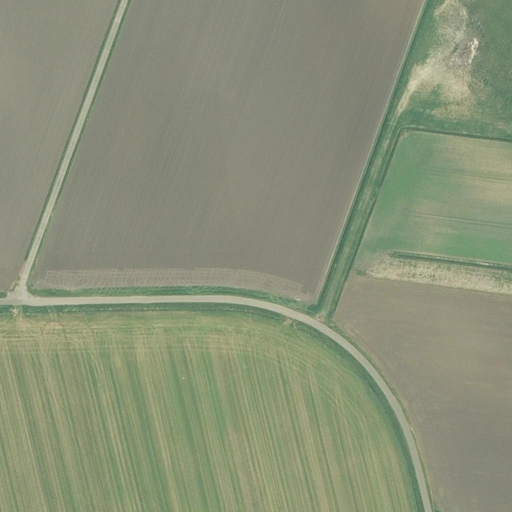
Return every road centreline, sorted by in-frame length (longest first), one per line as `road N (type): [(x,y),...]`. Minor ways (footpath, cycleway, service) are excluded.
road 1 (unclassified): [(428,511),(387,389),(344,341),(318,326),(234,299),(0,302)]
road 2 (track): [(124,0),(15,301)]
